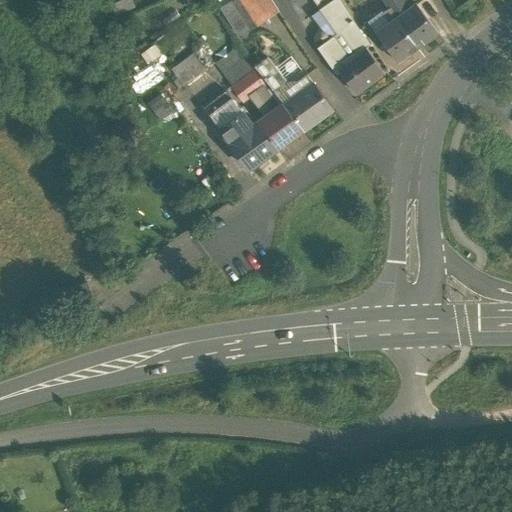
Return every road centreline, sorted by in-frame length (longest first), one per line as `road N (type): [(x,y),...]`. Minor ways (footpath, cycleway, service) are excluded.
road 1 (primary): [(0,399),(181,351),(412,325)]
road 2 (secondary): [(418,149),(399,215),(394,303),(412,325)]
road 3 (secondary): [(511,24),(457,72),(418,149)]
